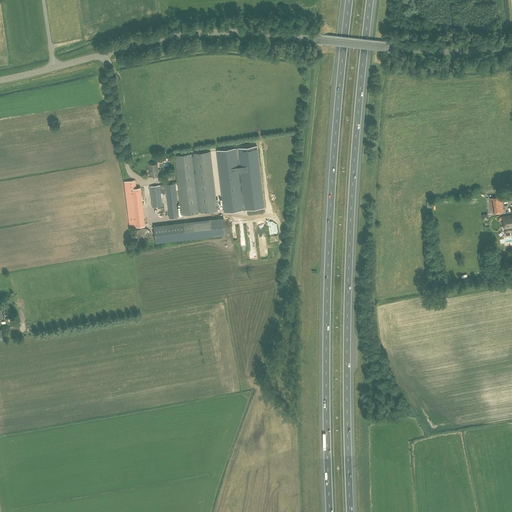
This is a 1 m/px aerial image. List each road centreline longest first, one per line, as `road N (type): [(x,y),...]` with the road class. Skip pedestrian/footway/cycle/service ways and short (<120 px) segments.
road 1 (motorway): [(350,511),(350,228),(371,0)]
road 2 (motorway): [(345,0),(324,288),(327,511)]
road 3 (unclassified): [(54,67),(208,31),(316,40)]
road 4 (unclassified): [(511,46),(445,52),(316,40)]
